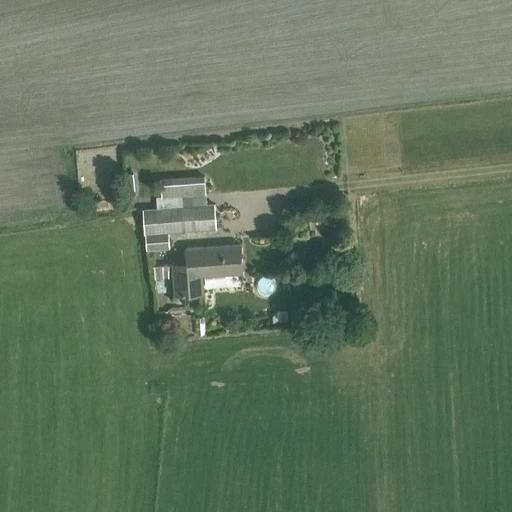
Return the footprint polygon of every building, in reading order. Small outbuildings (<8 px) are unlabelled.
[(356,171),(379,167),(375,146),(384,145),(382,129),(372,131),(370,114),(348,117),(356,171)] [(121,195),(138,195),(136,173),(119,175),(121,195)] [(161,195),(156,196),(157,208),(143,210),(144,234),(146,234),(147,251),(170,249),(168,233),(217,230),(215,203),(207,204),(204,174),(160,178),(161,195)] [(175,294),(185,294),(186,306),(197,306),(197,293),(203,292),(202,276),(242,273),(241,244),(187,248),(188,262),(173,263),(173,265),(169,265),(169,271),(174,271),(175,294)] [(157,312),(157,320),(168,320),(168,312),(157,312)]
